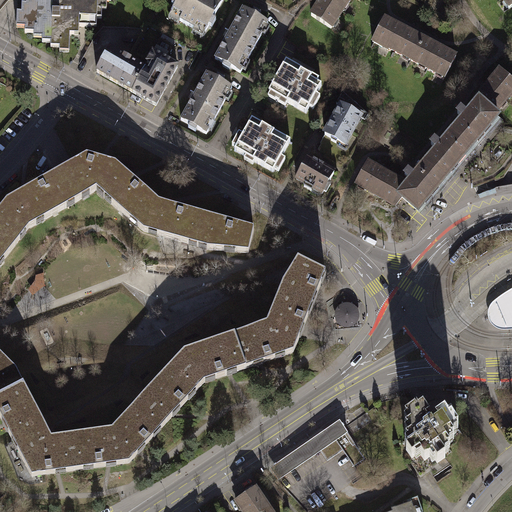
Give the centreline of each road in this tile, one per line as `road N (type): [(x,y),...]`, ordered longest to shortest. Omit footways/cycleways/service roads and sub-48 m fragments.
road 1 (tertiary): [(68,87),(359,251)]
road 2 (secondary): [(347,383),(151,511)]
road 3 (tertiary): [(473,218),(399,261),(359,251)]
